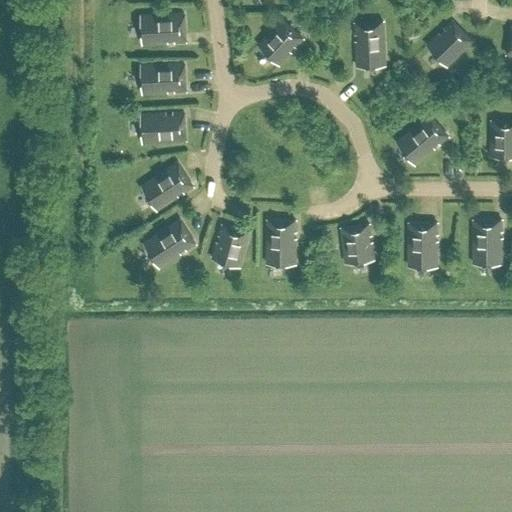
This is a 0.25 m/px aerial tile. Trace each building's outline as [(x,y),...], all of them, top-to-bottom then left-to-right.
[(168,41),(174,41),(175,45),(186,45),(184,12),(141,15),(143,47),(168,46),(168,41)] [(290,28),(288,29),(277,19),(254,44),(279,67),(291,54),(288,50),(292,45),(296,49),(303,40),(290,28)] [(439,34),(426,47),(448,68),(473,43),(452,21),(444,29),(446,31),(441,36),(439,34)] [(358,43),(354,43),(354,69),(387,68),(385,23),(353,24),(353,36),(358,36),(358,43)] [(139,63),(141,96),(167,94),(167,90),(174,89),(174,94),(186,93),(184,61),(139,63)] [(184,110),(172,111),(172,115),(166,116),(165,111),(139,113),(141,145),(185,143),(184,110)] [(430,115),(396,144),(417,169),(437,152),(434,148),(439,144),(442,147),(451,140),(430,115)] [(511,123),(493,123),(493,159),(511,159),(511,123)] [(178,162),(141,187),(159,214),(181,199),(178,195),(184,192),(186,195),(196,189),(178,162)] [(159,270),(181,256),(178,252),(184,249),(187,253),(196,247),(179,219),(142,242),(159,270)] [(265,222),(265,267),(297,267),(298,241),(293,241),(293,234),(298,234),(298,223),(265,222)] [(472,222),(472,265),(504,266),(504,240),(500,240),(500,234),(504,234),(504,222),(472,222)] [(217,242),(212,259),(241,266),(250,232),(221,224),(218,235),(221,236),(219,242),(217,242)] [(407,225),(408,269),(440,269),(440,243),(435,243),(435,236),(440,236),(440,224),(407,225)] [(371,245),(370,238),(372,238),(371,226),(341,230),(346,266),(376,262),(373,244),(371,245)]
